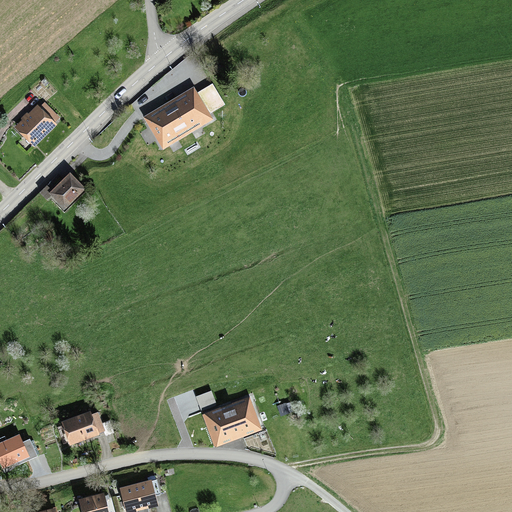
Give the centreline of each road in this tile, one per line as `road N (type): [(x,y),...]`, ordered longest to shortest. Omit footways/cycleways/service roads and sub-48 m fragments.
road 1 (track): [(280,467),(426,444),(436,433),(343,90)]
road 2 (secondary): [(0,213),(164,56),(243,0)]
road 3 (residential): [(0,489),(172,454),(245,457),(288,473)]
